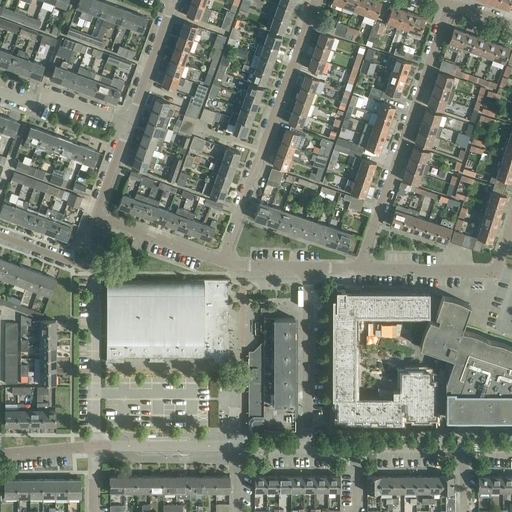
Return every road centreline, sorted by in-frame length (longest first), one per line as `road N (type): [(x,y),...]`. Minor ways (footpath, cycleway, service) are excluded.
road 1 (residential): [(360,267),(450,2)]
road 2 (unclassified): [(222,261),(315,0)]
road 3 (residential): [(96,446),(96,276),(88,264)]
road 4 (unclassified): [(307,445),(307,267)]
road 5 (residential): [(96,446),(237,445)]
road 6 (unknown): [(236,425),(96,426)]
road 7 (unclassified): [(496,271),(360,267)]
road 8 (residential): [(129,123),(57,97),(0,91)]
road 9 (unclassified): [(222,261),(97,216)]
road 10 (unclassified): [(129,123),(173,0)]
